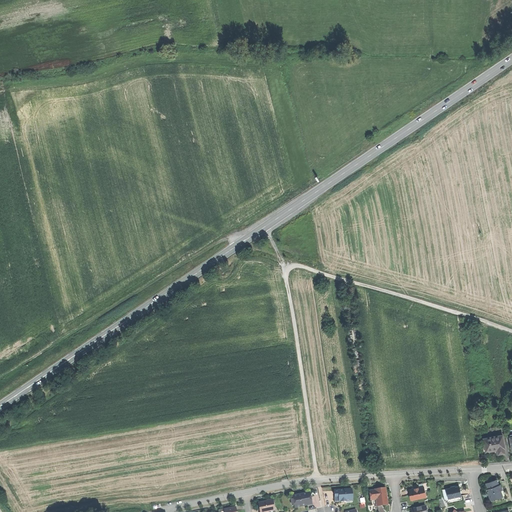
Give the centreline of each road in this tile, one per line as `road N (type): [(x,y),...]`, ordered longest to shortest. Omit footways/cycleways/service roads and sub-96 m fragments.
road 1 (primary): [(511,59),(0,406)]
road 2 (unclassified): [(511,333),(288,268),(317,479)]
road 3 (track): [(241,243),(218,243),(0,379)]
